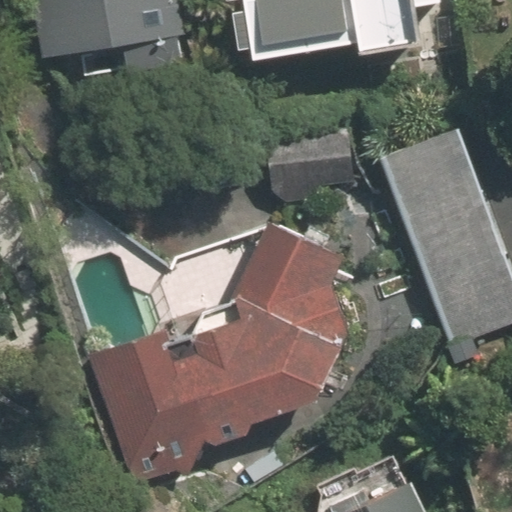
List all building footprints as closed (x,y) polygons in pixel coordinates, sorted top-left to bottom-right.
[(42,0),(50,51),(130,39),(135,67),(189,58),(180,0),(42,0)] [(258,0),(262,54),(435,42),(432,0),(258,0)] [(511,249),(467,122),(383,152),(454,351),(511,329),(511,249)] [(348,126),(268,135),(275,195),(355,187),(348,126)] [(258,413),(335,390),(364,252),(269,224),(239,321),(175,339),(170,325),(95,349),(137,481),(212,457),(207,443),(262,427),(258,413)] [(428,511),(409,467),(312,508),(313,511),(428,511)]
